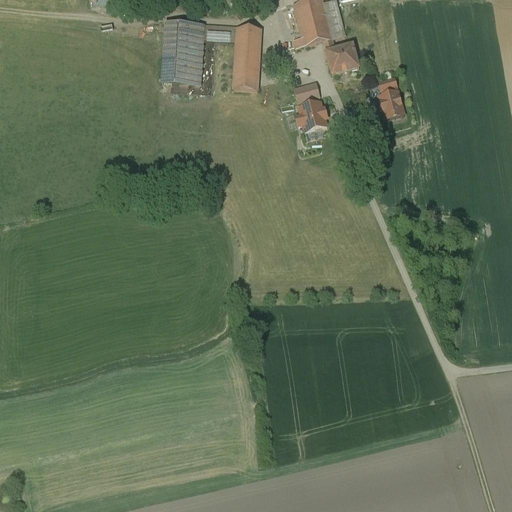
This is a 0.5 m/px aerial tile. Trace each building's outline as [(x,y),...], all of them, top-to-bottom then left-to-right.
[(321,3),(293,10),(302,44),(304,52),(324,48),(332,46),(323,9),(321,3)] [(335,5),(323,9),(332,46),(345,42),(335,5)] [(203,32),(166,29),(162,89),(200,91),(202,46),(203,32)] [(236,48),(237,34),(203,32),(202,46),(236,48)] [(261,35),(237,34),(236,48),(233,96),(257,97),(261,35)] [(302,44),(294,46),(296,54),(304,52),(302,44)] [(332,46),(324,48),(327,57),(338,54),(337,51),(334,52),(332,46)] [(327,57),(326,57),(332,81),(359,74),(353,50),(338,54),(327,57)] [(394,85),(380,89),(382,97),(388,95),(390,100),(398,98),(394,85)] [(295,95),(296,99),(299,108),(319,103),(315,89),(295,95)] [(390,100),(379,103),(385,124),(403,119),(398,98),(390,100)] [(307,142),(332,133),(330,126),(333,125),(327,105),(298,115),(307,142)]
